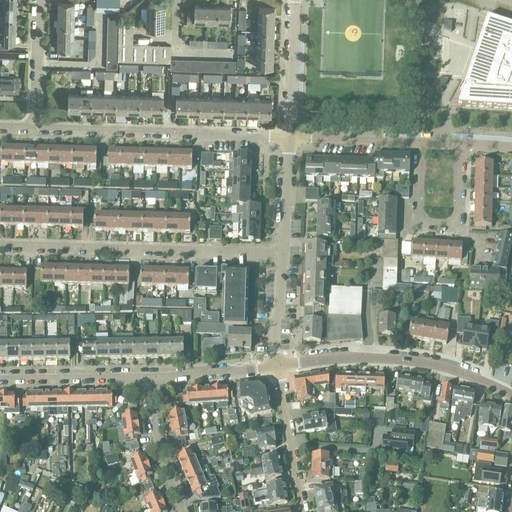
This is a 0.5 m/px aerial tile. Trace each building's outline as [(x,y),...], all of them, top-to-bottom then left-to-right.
[(96,0),(96,12),(118,12),(118,0),(96,0)] [(59,3),(58,15),(74,15),(75,3),(59,3)] [(17,6),(0,5),(0,17),(3,18),(16,18),(17,6)] [(141,7),(141,19),(147,19),(147,22),(147,30),(164,30),(164,6),(147,6),(147,7),(141,7)] [(205,22),(206,6),(195,6),(195,12),(187,11),(187,24),(194,24),(194,22),(205,22)] [(218,23),(218,7),(206,6),(205,22),(218,23)] [(231,7),(218,7),(218,23),(230,23),(231,7)] [(258,20),(274,21),(275,8),(259,8),(258,20)] [(58,27),(74,27),(74,15),(58,15),(58,27)] [(16,18),(3,18),(2,30),(16,31),(16,18)] [(511,26),(490,19),(487,18),(458,106),(460,106),(511,109),(511,26)] [(274,21),(258,20),(258,32),(274,33),(274,21)] [(118,53),(118,59),(118,61),(171,62),(171,59),(171,45),(133,45),(133,22),(119,22),(119,24),(118,30),(118,36),(118,42),(118,48),(118,53)] [(452,23),(444,22),(444,29),(451,33),(452,23)] [(58,39),(74,39),(74,27),(58,27),(58,39)] [(16,31),(2,30),(0,30),(0,48),(8,49),(9,43),(16,43),(16,31)] [(274,33),(258,32),(258,44),(274,44),(274,33)] [(73,51),(74,39),(58,39),(57,51),(73,51)] [(274,44),(258,44),(257,56),(273,56),(274,44)] [(273,56),(257,56),(257,68),(273,68),(273,56)] [(2,71),(2,91),(13,91),(13,92),(19,92),(19,78),(15,78),(15,77),(9,77),(9,71),(2,71)] [(449,80),(438,79),(438,86),(444,88),(449,80)] [(80,95),(80,111),(92,111),(92,95),(87,95),(87,89),(81,89),(81,95),(80,95)] [(104,112),(116,112),(116,96),(111,96),(111,90),(104,89),(104,96),(104,112)] [(68,111),(80,111),(80,95),(68,95),(68,111)] [(92,95),(92,111),(104,112),(104,96),(92,95)] [(116,112),(128,112),(128,96),(116,96),(116,112)] [(128,96),(128,112),(140,113),(140,97),(128,96)] [(236,99),(235,115),(247,115),(248,99),(242,99),(242,96),(236,96),(236,99)] [(140,113),(152,113),(152,97),(140,97),(140,113)] [(160,97),(152,97),(152,113),(164,113),(164,97),(160,97)] [(188,114),(188,98),(176,98),(176,114),(188,114)] [(200,114),(200,98),(188,98),(188,114),(200,114)] [(212,114),(212,98),(200,98),(200,114),(212,114)] [(223,115),(224,99),(212,98),(212,114),(223,115)] [(235,115),(236,99),(224,99),(223,115),(235,115)] [(248,99),(247,115),(259,116),(260,100),(248,99)] [(260,100),(259,116),(271,116),(272,100),(260,100)] [(13,165),(13,149),(1,149),(1,165),(13,165)] [(25,165),(25,149),(13,149),(13,165),(25,165)] [(37,166),(37,150),(25,149),(25,165),(37,166)] [(49,150),(37,150),(37,166),(49,166),(49,150)] [(61,150),(49,150),(49,166),(60,166),(61,150)] [(72,167),(73,151),(61,150),(60,166),(72,167)] [(84,167),(85,151),(73,151),(72,167),(84,167)] [(85,151),(84,167),(96,167),(97,151),(85,151)] [(120,167),(121,151),(109,151),(108,167),(120,167)] [(132,168),(133,152),(121,151),(120,167),(132,168)] [(144,168),(145,152),(133,152),(132,168),(144,168)] [(156,168),(156,152),(145,152),(144,168),(156,168)] [(168,169),(168,153),(156,152),(156,168),(168,169)] [(180,169),(180,153),(168,153),(168,169),(180,169)] [(192,153),(180,153),(180,169),(192,169),(192,153)] [(229,155),(229,164),(233,164),(251,164),(252,155),(233,154),(233,155),(229,155)] [(375,155),(375,160),(375,173),(375,178),(383,178),(383,173),(384,155),(375,155)] [(384,155),(383,173),(392,173),(392,155),(384,155)] [(392,155),(392,173),(400,174),(401,155),(392,155)] [(410,155),(401,155),(400,174),(409,174),(410,155)] [(305,177),(314,177),(315,159),(306,159),(305,177)] [(315,159),(314,177),(323,177),(324,159),(315,159)] [(324,159),(323,177),(331,178),(332,159),(324,159)] [(340,184),(340,178),(341,160),(332,159),(331,178),(331,184),(340,184)] [(348,185),(349,178),(349,160),(341,160),(340,178),(340,184),(340,185),(348,185)] [(349,178),(357,178),(358,160),(349,160),(349,178)] [(358,160),(357,178),(366,179),(366,178),(366,160),(358,160)] [(366,178),(366,179),(375,179),(375,178),(375,173),(375,160),(375,161),(366,160),(366,178)] [(476,163),(476,176),(493,176),(493,164),(476,163)] [(229,164),(229,172),(233,172),(251,173),(251,164),(233,164),(229,164)] [(228,181),(251,181),(251,173),(233,172),(229,172),(228,181)] [(493,176),(476,176),(475,188),(492,189),(493,176)] [(110,189),(120,190),(120,182),(110,181),(110,189)] [(226,181),(226,189),(232,190),(251,190),(251,181),(228,181),(226,181)] [(129,182),(120,182),(120,190),(129,190),(129,182)] [(157,191),(167,191),(167,183),(157,183),(157,191)] [(167,183),(167,191),(176,191),(177,183),(167,183)] [(188,184),(182,183),(182,191),(191,192),(191,184),(188,184)] [(492,189),(475,188),(475,201),(492,201),(492,189)] [(226,189),(226,198),(232,198),(250,199),(251,190),(232,190),(226,189)] [(145,201),(155,201),(155,193),(146,193),(145,201)] [(155,193),(155,201),(165,201),(165,193),(155,193)] [(169,201),(179,202),(179,194),(169,193),(169,201)] [(179,194),(179,202),(188,202),(189,194),(179,194)] [(225,206),(236,207),(250,207),(250,199),(232,198),(226,198),(225,206)] [(379,200),(378,209),(397,209),(397,201),(379,200)] [(492,201),(475,201),(475,213),(491,214),(492,201)] [(317,213),(335,213),(340,214),(340,205),(335,205),(317,204),(317,213)] [(236,215),(239,215),(261,216),(261,207),(250,207),(236,207),(236,215)] [(47,228),(48,212),(42,212),(42,208),(36,208),(36,212),(35,228),(47,228)] [(378,217),(396,218),(397,209),(378,209),(378,217)] [(0,226),(11,227),(12,211),(0,210),(0,226)] [(23,227),(24,211),(12,211),(11,227),(23,227)] [(36,212),(24,211),(23,227),(35,228),(36,212)] [(59,228),(60,212),(48,212),(47,228),(59,228)] [(60,212),(59,228),(71,229),(72,213),(60,212)] [(72,213),(71,229),(83,229),(84,213),(72,213)] [(316,222),(335,222),(335,213),(317,213),(316,222)] [(491,214),(475,213),(474,226),(491,226),(491,214)] [(511,214),(509,215),(509,223),(511,223),(511,227),(503,227),(503,233),(511,233),(511,214)] [(106,231),(107,215),(95,215),(94,231),(106,231)] [(118,232),(119,216),(107,215),(106,231),(118,232)] [(239,215),(238,224),(261,225),(261,216),(239,215)] [(130,232),(131,216),(119,216),(118,232),(130,232)] [(142,232),(143,216),(131,216),(130,232),(142,232)] [(154,232),(155,216),(143,216),(142,232),(154,232)] [(166,233),(167,217),(155,216),(154,232),(166,233)] [(178,233),(178,217),(167,217),(166,233),(178,233)] [(178,217),(178,233),(190,233),(190,217),(178,217)] [(378,226),(396,227),(396,218),(378,217),(378,226)] [(316,230),(335,231),(335,222),(316,222),(316,230)] [(238,224),(238,233),(260,234),(261,225),(238,224)] [(396,227),(378,226),(378,235),(396,236),(396,227)] [(335,231),(316,230),(316,239),(339,240),(339,232),(334,231),(335,231)] [(260,234),(238,233),(238,241),(260,242),(260,234)] [(499,239),(498,245),(511,247),(511,242),(511,234),(501,234),(499,239)] [(384,241),(384,250),(398,250),(398,241),(384,241)] [(423,260),(424,243),(412,242),(411,259),(423,260)] [(436,261),(437,244),(424,243),(423,260),(436,261)] [(448,262),(449,245),(437,244),(436,261),(448,262)] [(462,246),(449,245),(448,262),(461,263),(461,265),(467,266),(468,252),(461,252),(462,246)] [(497,250),(495,256),(508,259),(510,253),(511,247),(498,245),(497,250)] [(306,267),(333,268),(334,256),(336,256),(336,247),(307,246),(306,267)] [(507,264),(508,259),(495,256),(494,261),(493,267),(500,269),(499,277),(506,278),(507,270),(506,270),(507,264)] [(384,259),(383,269),(397,269),(398,259),(384,258),(384,259)] [(499,290),(499,277),(500,269),(493,267),(483,266),(483,270),(470,269),(469,289),(499,290)] [(53,284),(54,267),(41,267),(41,284),(53,284)] [(66,284),(66,268),(54,267),(53,284),(66,284)] [(305,288),(329,289),(329,288),(330,268),(333,268),(306,267),(305,288)] [(78,285),(79,268),(66,268),(66,284),(78,285)] [(91,285),(91,268),(79,268),(78,285),(91,285)] [(103,286),(104,269),(91,268),(91,285),(103,286)] [(104,269),(103,286),(116,286),(116,269),(104,269)] [(129,270),(116,269),(116,286),(128,286),(129,270)] [(397,269),(383,269),(383,279),(397,279),(397,269)] [(153,286),(153,270),(141,270),(140,286),(153,286)] [(166,271),(153,270),(153,286),(165,287),(166,271)] [(178,271),(166,271),(165,287),(178,287),(178,271)] [(189,272),(178,271),(178,287),(188,288),(189,272)] [(224,326),(243,327),(244,327),(246,272),(221,271),(221,279),(225,279),(224,326)] [(13,289),(14,272),(1,272),(1,288),(13,289)] [(14,272),(13,289),(26,289),(26,272),(14,272)] [(217,273),(195,272),(194,295),(216,296),(217,273)] [(400,292),(411,293),(411,286),(396,285),(397,279),(383,279),(382,292),(400,292)] [(329,289),(305,288),(304,315),(328,316),(360,317),(362,289),(329,288),(329,289)] [(503,301),(503,292),(493,291),(492,300),(503,301)] [(206,311),(206,300),(194,299),(193,325),(219,326),(219,314),(207,313),(206,311)] [(142,308),(152,308),(152,301),(143,300),(142,308)] [(152,301),(152,308),(162,309),(162,301),(152,301)] [(166,309),(176,309),(176,301),(166,301),(166,309)] [(176,301),(176,309),(185,309),(185,301),(176,301)] [(450,311),(441,309),(439,320),(448,321),(450,311)] [(192,323),(192,311),(184,311),(184,323),(192,323)] [(380,312),(380,317),(379,335),(394,336),(395,318),(386,318),(386,313),(380,312)] [(304,322),(303,344),(320,344),(320,343),(352,340),(352,341),(363,340),(360,317),(328,316),(304,315),(304,322)] [(77,317),(77,327),(83,327),(83,322),(95,322),(95,316),(77,317)] [(74,317),(56,317),(56,322),(69,322),(69,327),(74,327),(74,317)] [(457,319),(457,335),(464,335),(462,348),(468,349),(468,351),(474,352),(477,329),(471,328),(470,328),(470,319),(457,319)] [(421,340),(424,324),(412,321),(409,338),(421,340)] [(477,329),(474,352),(480,353),(480,351),(486,352),(489,339),(496,340),(498,324),(487,322),(485,331),(477,329)] [(434,342),(436,326),(424,324),(421,340),(434,342)] [(205,358),(230,355),(231,332),(227,332),(227,326),(196,325),(196,335),(219,336),(219,339),(203,341),(205,358)] [(231,332),(230,355),(250,353),(251,332),(242,332),(243,327),(227,326),(227,332),(231,332)] [(449,328),(436,326),(434,342),(446,344),(449,328)] [(177,341),(170,341),(171,357),(183,357),(183,337),(177,337),(177,341)] [(133,341),(120,342),(121,358),(133,358),(133,341)] [(145,341),(133,341),(133,358),(146,358),(145,341)] [(146,358),(158,358),(158,341),(145,341),(146,358)] [(158,358),(171,357),(170,341),(158,341),(158,358)] [(83,359),(96,359),(95,342),(83,342),(83,359)] [(103,342),(95,342),(96,359),(108,359),(108,342),(103,342)] [(108,359),(121,358),(120,342),(108,342),(108,359)] [(7,344),(7,360),(20,360),(19,343),(7,344)] [(32,343),(19,343),(20,360),(32,360),(32,343)] [(44,343),(32,343),(32,360),(45,360),(44,343)] [(57,343),(44,343),(45,360),(57,359),(57,343)] [(57,343),(57,359),(70,359),(69,343),(57,343)] [(308,389),(313,389),(317,388),(323,395),(323,403),(330,403),(330,395),(329,374),(295,379),(296,391),(298,391),(299,389),(308,388),(308,389)] [(346,395),(347,375),(336,375),(336,389),(341,389),(341,394),(346,395)] [(347,375),(346,395),(355,395),(356,390),(357,375),(347,375)] [(361,395),(366,395),(366,390),(367,376),(357,375),(356,390),(362,390),(361,395)] [(367,376),(366,390),(385,391),(385,376),(367,376)] [(407,397),(412,398),(413,393),(414,393),(415,386),(411,386),(412,378),(399,376),(398,383),(397,382),(397,384),(396,391),(407,392),(407,397)] [(413,393),(412,398),(423,400),(422,401),(431,403),(433,392),(430,392),(431,386),(423,385),(424,380),(412,378),(411,386),(415,386),(414,393),(413,393)] [(259,386),(241,387),(238,387),(240,407),(251,417),(271,413),(268,392),(269,390),(269,386),(264,383),(260,383),(259,386)] [(448,410),(452,388),(450,388),(450,386),(445,386),(445,387),(443,387),(440,404),(442,405),(441,409),(448,410)] [(217,388),(207,389),(208,409),(209,413),(213,413),(213,404),(218,404),(217,388)] [(227,388),(217,388),(218,404),(219,409),(228,409),(227,403),(228,403),(228,399),(232,399),(232,391),(227,391),(227,388)] [(315,400),(313,389),(308,389),(308,388),(299,389),(298,391),(300,402),(315,400)] [(197,390),(198,405),(203,405),(203,409),(208,409),(207,389),(197,390)] [(458,425),(464,390),(455,389),(452,403),(453,403),(452,408),(456,408),(453,424),(458,425)] [(188,406),(198,405),(197,390),(187,390),(187,394),(183,394),(183,402),(188,402),(188,406)] [(464,390),(458,425),(459,425),(460,420),(464,421),(465,417),(470,418),(475,392),(464,390)] [(68,393),(57,394),(57,409),(57,417),(68,417),(67,409),(70,409),(70,393),(68,393)] [(71,393),(70,393),(70,409),(71,409),(71,413),(76,413),(76,408),(82,408),(82,393),(71,393)] [(92,393),(82,393),(82,408),(87,408),(87,413),(92,413),(92,393)] [(92,393),(92,413),(97,413),(97,408),(102,408),(102,393),(92,393)] [(112,393),(102,393),(102,408),(112,408),(112,404),(117,404),(116,396),(112,396),(112,393)] [(27,409),(37,409),(37,394),(27,394),(27,398),(23,398),(23,408),(27,407),(27,409)] [(47,394),(37,394),(37,409),(42,409),(42,414),(44,414),(44,422),(48,422),(47,418),(47,394)] [(47,394),(47,418),(52,418),(52,409),(57,409),(57,394),(47,394)] [(4,395),(4,410),(5,415),(19,415),(19,399),(15,399),(15,395),(4,395)] [(478,426),(488,428),(491,406),(488,405),(488,404),(483,404),(483,405),(481,404),(478,426)] [(494,406),(491,406),(488,428),(494,429),(495,423),(499,423),(501,407),(499,407),(499,406),(494,405),(494,406)] [(169,414),(170,424),(185,422),(184,412),(180,412),(179,408),(172,409),(172,413),(169,414)] [(511,424),(511,422),(511,409),(504,408),(501,431),(509,432),(510,424),(511,424)] [(122,418),(123,428),(138,425),(137,415),(133,416),(133,411),(125,413),(126,417),(122,418)] [(334,420),(328,421),(327,415),(302,419),(305,433),(326,430),(327,434),(336,433),(334,420)] [(188,436),(185,422),(170,424),(172,434),(175,434),(176,438),(188,436)] [(445,427),(430,424),(425,449),(441,452),(445,427)] [(138,425),(123,428),(126,442),(137,440),(136,436),(140,436),(138,425)] [(202,439),(200,430),(194,431),(196,441),(202,439)] [(250,441),(257,440),(259,447),(260,452),(276,449),(275,442),(276,441),(276,438),(274,437),(273,430),(256,433),(252,434),(252,435),(249,435),(250,441)] [(383,437),(381,454),(406,458),(407,447),(413,448),(414,434),(393,431),(392,438),(383,437)] [(223,437),(210,440),(212,447),(224,444),(223,437)] [(489,444),(490,440),(481,439),(480,447),(489,448),(489,444)] [(463,448),(455,447),(454,455),(461,456),(463,448)] [(182,467),(196,461),(190,448),(180,452),(181,456),(178,457),(182,467)] [(254,457),(253,450),(243,451),(244,458),(254,457)] [(494,454),(478,452),(477,462),(493,464),(494,454)] [(131,462),(134,471),(148,465),(145,456),(141,457),(140,453),(132,456),(134,461),(131,462)] [(506,468),(508,455),(496,454),(494,466),(506,468)] [(311,468),(329,468),(329,456),(312,456),(312,460),(311,460),(311,468)] [(250,468),(251,473),(281,467),(279,457),(262,460),(263,465),(250,468)] [(241,474),(240,466),(242,466),(241,460),(232,461),(234,475),(241,474)] [(182,468),(185,476),(204,469),(202,464),(198,466),(196,461),(182,467),(182,468)] [(386,463),(385,472),(398,473),(399,464),(386,463)] [(476,464),(475,470),(473,482),(499,485),(501,473),(489,472),(490,466),(476,464)] [(152,475),(148,465),(134,471),(138,480),(139,485),(150,480),(148,476),(152,475)] [(187,480),(189,485),(201,480),(203,480),(211,477),(207,467),(204,469),(185,476),(187,480)] [(281,467),(251,473),(250,473),(251,478),(265,476),(265,480),(283,477),(281,467)] [(334,468),(329,468),(311,468),(311,479),(334,479),(334,468)] [(8,477),(6,485),(17,488),(19,480),(8,477)] [(204,480),(203,480),(201,480),(189,485),(193,495),(196,493),(198,498),(205,495),(205,494),(209,493),(207,489),(204,480)] [(18,487),(33,492),(35,487),(20,482),(18,487)] [(400,489),(417,491),(418,484),(401,482),(400,489)] [(254,499),(256,499),(286,493),(284,483),(266,486),(267,491),(253,494),(254,499)] [(366,483),(359,483),(354,483),(355,495),(366,495),(366,483)] [(316,500),(341,495),(341,491),(333,492),(332,486),(314,489),(316,500)] [(88,500),(91,490),(83,487),(81,491),(79,496),(88,500)] [(78,498),(79,496),(81,491),(75,489),(73,495),(78,498)] [(150,510),(164,504),(160,495),(156,496),(154,492),(147,495),(149,499),(146,501),(150,510)] [(495,507),(502,507),(504,495),(489,492),(488,496),(478,495),(477,500),(487,502),(488,501),(495,502),(495,507)] [(287,503),(286,493),(256,499),(257,504),(269,502),(270,506),(287,503)] [(24,510),(27,504),(30,496),(26,494),(20,508),(24,510)] [(471,507),(472,495),(465,494),(464,505),(471,507)] [(316,500),(318,509),(336,507),(335,506),(340,505),(340,501),(342,500),(341,495),(316,500)] [(501,511),(502,507),(495,507),(495,502),(488,501),(487,502),(477,500),(477,501),(478,501),(477,509),(486,510),(486,511),(501,511)] [(56,501),(54,507),(59,509),(62,504),(56,501)] [(249,509),(248,501),(240,502),(241,511),(249,509)]
